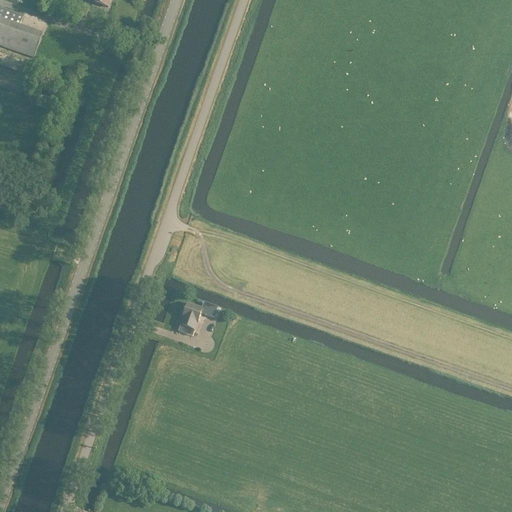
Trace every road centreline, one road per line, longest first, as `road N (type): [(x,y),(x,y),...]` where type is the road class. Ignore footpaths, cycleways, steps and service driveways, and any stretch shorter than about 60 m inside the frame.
road 1 (unclassified): [(65,511),(244,0)]
road 2 (tertiary): [(0,501),(174,0)]
road 3 (track): [(511,387),(215,281),(198,229)]
road 4 (track): [(198,229),(511,339)]
